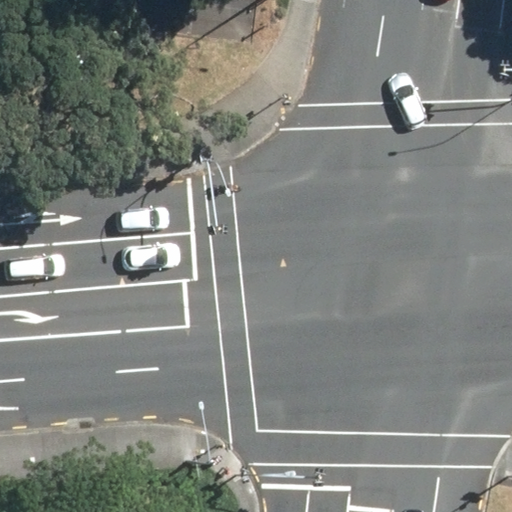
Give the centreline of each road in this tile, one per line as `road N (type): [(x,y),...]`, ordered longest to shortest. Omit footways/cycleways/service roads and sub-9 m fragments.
road 1 (primary): [(414,290),(0,336)]
road 2 (secondary): [(432,0),(414,290)]
road 3 (secondary): [(414,290),(395,511)]
